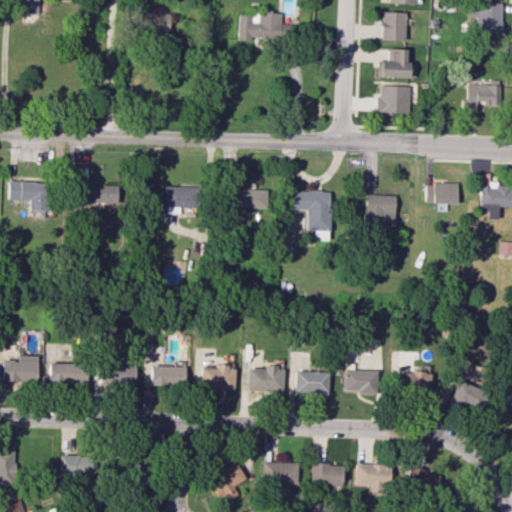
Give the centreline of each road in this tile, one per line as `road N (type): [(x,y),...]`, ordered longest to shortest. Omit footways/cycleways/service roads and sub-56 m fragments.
road 1 (residential): [(511,147),(0,131)]
road 2 (residential): [(465,449),(407,428),(0,417)]
road 3 (residential): [(346,0),(340,142)]
